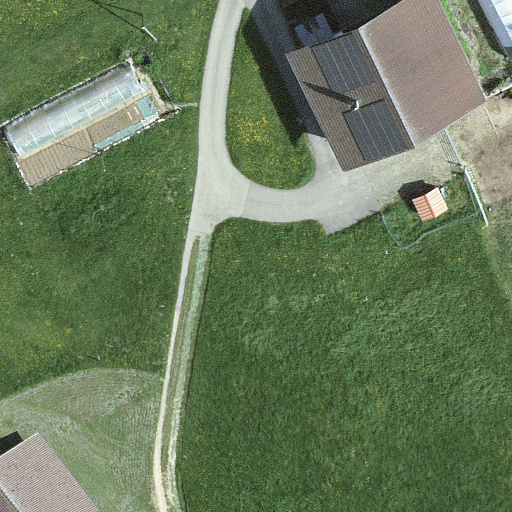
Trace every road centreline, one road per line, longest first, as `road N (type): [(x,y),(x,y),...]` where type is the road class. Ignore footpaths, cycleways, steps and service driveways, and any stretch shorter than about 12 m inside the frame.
road 1 (track): [(149,511),(233,0)]
road 2 (track): [(200,200),(293,208),(391,175)]
